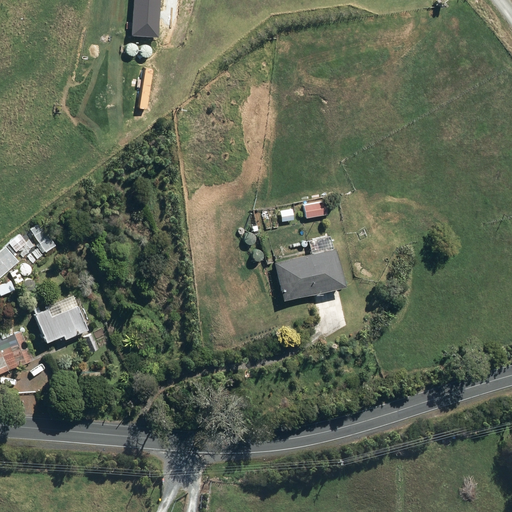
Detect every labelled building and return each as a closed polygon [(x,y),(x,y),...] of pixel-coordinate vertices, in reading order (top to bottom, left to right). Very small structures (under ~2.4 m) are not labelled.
[(304,205),(305,217),(328,214),(326,202),(304,205)] [(29,231),(40,246),(45,253),(57,245),(40,222),(29,231)] [(276,262),(284,299),(345,285),(333,234),(308,240),(311,254),(276,262)] [(0,278),(20,260),(6,245),(0,249),(0,278)] [(17,269),(9,273),(17,285),(24,281),(17,269)] [(0,292),(1,296),(15,290),(11,279),(0,283),(0,292)] [(67,338),(89,327),(78,305),(79,304),(72,291),(43,306),(45,309),(35,314),(48,341),(64,334),(67,338)] [(24,333),(0,343),(0,372),(35,358),(24,333)]
